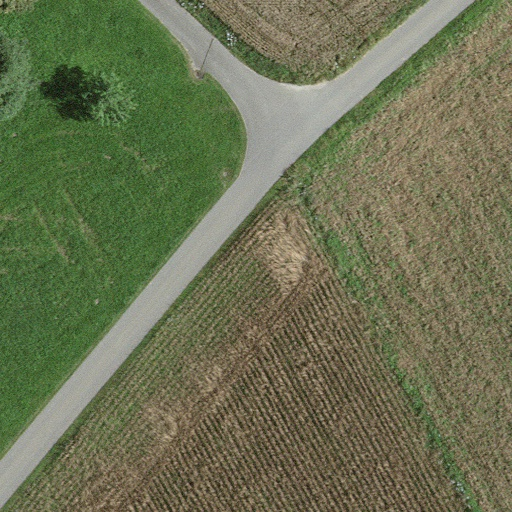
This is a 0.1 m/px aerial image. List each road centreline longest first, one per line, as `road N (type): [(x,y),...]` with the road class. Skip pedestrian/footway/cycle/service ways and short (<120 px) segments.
road 1 (unclassified): [(0,485),(297,133),(454,0)]
road 2 (track): [(154,0),(297,133)]
